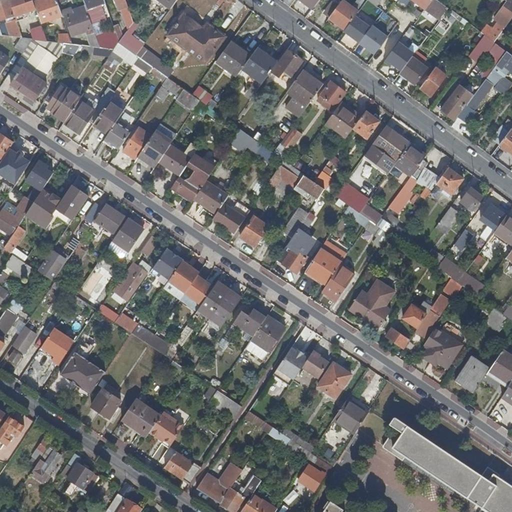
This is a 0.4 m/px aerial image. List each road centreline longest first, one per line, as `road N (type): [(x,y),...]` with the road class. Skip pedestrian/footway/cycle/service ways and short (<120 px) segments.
road 1 (residential): [(511,453),(0,108)]
road 2 (residential): [(263,0),(511,187)]
road 3 (residential): [(0,386),(190,511)]
